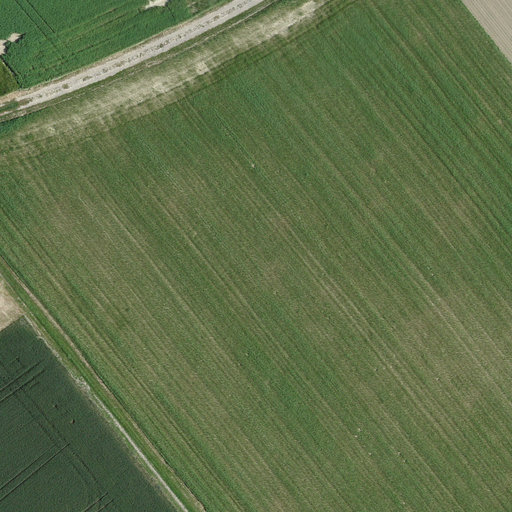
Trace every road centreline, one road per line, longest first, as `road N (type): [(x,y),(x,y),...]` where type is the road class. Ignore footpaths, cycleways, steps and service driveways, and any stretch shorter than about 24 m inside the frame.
road 1 (track): [(0,269),(193,511)]
road 2 (track): [(249,0),(174,43),(0,111)]
